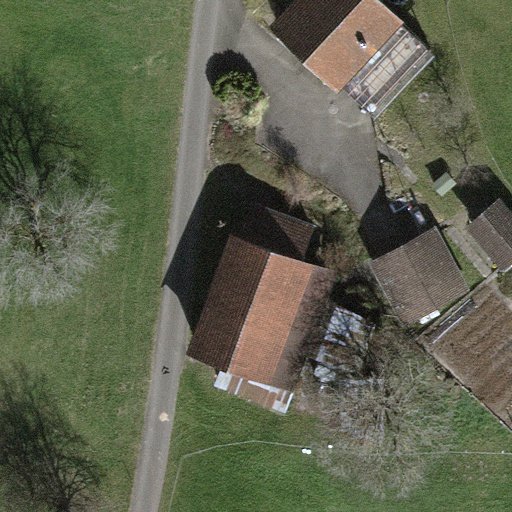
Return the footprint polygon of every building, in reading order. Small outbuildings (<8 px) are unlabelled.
[(291,0),(273,20),(346,87),(406,23),(410,17),(392,0),(291,0)] [(438,53),(406,23),(346,87),(378,117),(438,53)] [(511,210),(502,198),(469,226),(506,269),(511,263),(511,210)] [(247,237),(235,233),(197,347),(294,379),(332,263),(305,254),(315,224),(258,205),(247,237)] [(437,227),(371,262),(404,322),(469,287),(437,227)]
